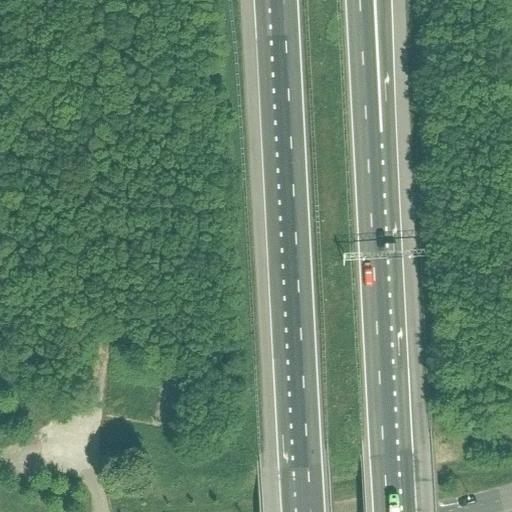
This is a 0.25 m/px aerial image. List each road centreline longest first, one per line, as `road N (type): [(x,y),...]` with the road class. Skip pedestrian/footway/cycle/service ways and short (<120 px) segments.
road 1 (motorway): [(385,511),(358,0)]
road 2 (motorway): [(282,0),(309,511)]
